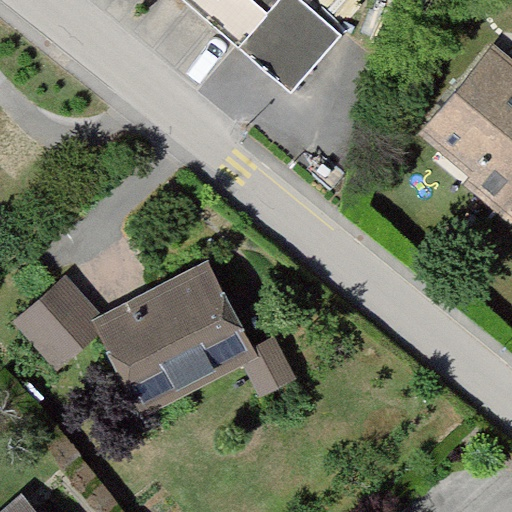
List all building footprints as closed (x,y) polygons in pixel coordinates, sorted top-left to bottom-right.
[(211,0),(249,32),(272,0),(211,0)] [(335,36),(285,0),(272,0),(249,32),(234,54),(292,96),(335,36)] [(511,77),(488,59),(419,147),(511,220),(511,77)] [(59,292),(4,329),(57,405),(95,379),(147,453),(268,369),(202,274),(97,347),(59,292)] [(37,511),(25,498),(8,511),(37,511)]
